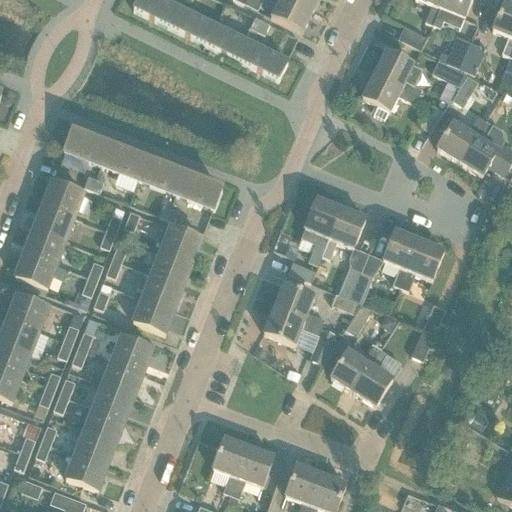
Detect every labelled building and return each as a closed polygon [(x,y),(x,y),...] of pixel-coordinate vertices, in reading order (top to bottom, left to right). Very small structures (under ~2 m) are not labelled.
[(178,13),(151,0),(139,0),(133,14),(169,32),(178,13)] [(313,14),(284,0),(280,0),(270,21),(301,37),(313,14)] [(319,0),(284,0),(313,14),(319,0)] [(432,30),(444,0),(415,0),(414,3),(431,10),(424,26),(432,30)] [(472,0),(444,0),(432,30),(440,33),(446,16),(463,23),(472,0)] [(501,58),(509,62),(511,54),(511,9),(504,6),(492,35),(508,42),(501,58)] [(214,31),(178,13),(169,32),(205,49),(214,31)] [(262,25),(254,21),(249,32),(256,35),(262,25)] [(269,28),(262,25),(256,35),(264,39),(269,28)] [(426,41),(404,30),(397,44),(419,55),(426,41)] [(251,49),(214,31),(205,49),(241,67),(251,49)] [(469,47),(456,42),(446,68),(458,73),(469,47)] [(469,47),(458,73),(473,79),(484,53),(469,47)] [(287,66),(251,49),(241,67),(278,85),(287,66)] [(373,79),(417,102),(421,94),(405,85),(413,69),(385,55),(373,79)] [(459,91),(465,78),(437,66),(431,78),(459,91)] [(417,102),(373,79),(361,103),(389,117),(397,100),(414,109),(417,102)] [(451,105),(462,112),(478,86),(466,79),(451,105)] [(434,110),(431,109),(418,130),(429,137),(442,116),(434,110)] [(458,167),(485,125),(477,120),(467,136),(453,127),(436,154),(458,167)] [(485,125),(458,167),(481,181),(487,171),(503,181),(511,166),(511,154),(500,148),(496,154),(482,145),(492,130),(485,125)] [(108,151),(70,136),(63,156),(100,170),(108,151)] [(146,166),(108,151),(100,170),(138,185),(146,166)] [(183,180),(146,166),(138,185),(176,199),(183,180)] [(95,183),(88,180),(83,192),(91,195),(95,183)] [(221,195),(183,180),(176,199),(214,214),(221,195)] [(103,186),(95,183),(91,195),(98,198),(103,186)] [(74,223),(83,199),(51,187),(42,211),(74,223)] [(321,260),(340,213),(316,203),(303,234),(304,234),(300,243),(314,248),(307,267),(316,271),(321,260)] [(170,212),(163,209),(158,221),(166,224),(170,212)] [(65,247),(74,223),(42,211),(32,234),(65,247)] [(178,215),(170,212),(166,224),(173,227),(178,215)] [(340,213),(321,260),(329,264),(336,247),(352,254),(365,223),(340,213)] [(139,220),(130,217),(124,232),(133,236),(139,220)] [(105,235),(114,239),(121,223),(111,220),(105,235)] [(169,232),(160,256),(192,268),(201,245),(169,232)] [(55,271),(65,247),(32,234),(23,258),(55,271)] [(114,239),(105,235),(99,251),(108,255),(114,239)] [(400,293),(419,245),(395,235),(382,266),(398,273),(392,290),(400,293)] [(419,245),(400,293),(408,296),(415,279),(431,286),(443,255),(419,245)] [(111,264),(121,267),(127,252),(117,248),(111,264)] [(160,256),(151,280),(183,292),(192,268),(160,256)] [(55,271),(23,258),(14,282),(46,294),(55,271)] [(121,267),(111,264),(106,279),(115,283),(121,267)] [(87,282),(97,285),(103,270),(93,266),(87,282)] [(310,287),(314,276),(292,267),(288,278),(310,287)] [(349,304),(360,277),(348,272),(337,299),(349,304)] [(372,282),(360,277),(349,304),(358,308),(360,309),(361,309),(372,282)] [(151,280),(141,303),(174,316),(183,292),(151,280)] [(97,285),(87,282),(81,297),(91,301),(97,285)] [(272,313),(320,332),(324,324),(307,317),(313,301),(282,289),(272,313)] [(108,299),(99,295),(93,311),(102,315),(108,299)] [(353,318),(358,308),(349,304),(337,299),(335,298),(330,309),(353,318)] [(6,324),(38,336),(48,312),(16,300),(6,324)] [(174,316),(141,303),(132,327),(164,339),(174,316)] [(344,334),(355,340),(372,313),(361,309),(360,309),(344,334)] [(422,334),(434,339),(445,315),(432,310),(422,334)] [(320,332),(272,313),(263,338),(294,350),(301,333),(317,340),(320,332)] [(385,320),(383,326),(384,331),(390,334),(394,325),(385,320)] [(0,348),(29,360),(38,336),(6,324),(0,340),(0,348)] [(62,345),(72,349),(78,333),(68,330),(62,345)] [(334,339),(321,334),(309,364),(323,369),(334,339)] [(77,352),(86,356),(92,340),(83,337),(77,352)] [(111,365),(143,377),(152,354),(120,341),(111,365)] [(72,349),(62,345),(56,361),(66,365),(72,349)] [(0,375),(20,384),(29,360),(0,348),(0,375)] [(330,383),(352,397),(379,354),(371,349),(362,364),(347,355),(330,383)] [(86,356),(77,352),(71,368),(80,371),(86,356)] [(220,363),(234,365),(236,355),(221,353),(220,363)] [(379,354),(352,397),(374,411),(392,383),(377,373),(386,358),(379,354)] [(111,365),(102,389),(134,401),(143,377),(111,365)] [(295,391),(303,395),(313,373),(305,369),(295,391)] [(0,403),(11,408),(20,384),(0,375),(0,403)] [(44,393),(53,396),(60,380),(50,377),(44,393)] [(58,399),(68,403),(74,387),(64,384),(58,399)] [(102,389),(93,412),(125,425),(134,401),(102,389)] [(53,396),(44,393),(38,408),(47,412),(53,396)] [(68,403),(58,399),(52,415),(62,418),(68,403)] [(93,412),(83,436),(115,448),(125,425),(93,412)] [(31,428),(26,438),(36,442),(40,432),(31,428)] [(40,446),(50,450),(56,434),(47,430),(40,446)] [(74,460),(106,472),(115,448),(83,436),(74,460)] [(19,457),(29,461),(35,445),(25,441),(19,457)] [(222,497),(230,500),(248,452),(224,443),(212,474),(228,480),(222,497)] [(50,450),(40,446),(34,462),(44,466),(50,450)] [(248,452),(230,500),(238,503),(244,486),(261,492),(273,461),(248,452)] [(29,461),(19,457),(13,473),(23,476),(29,461)] [(97,496),(106,472),(74,460),(65,483),(68,484),(64,494),(85,501),(88,492),(97,496)] [(298,511),(307,511),(320,479),(296,470),(284,501),(301,507),(298,511)] [(511,474),(511,475),(495,501),(511,511),(511,474)] [(320,479),(307,511),(336,511),(345,488),(320,479)] [(41,491),(26,485),(21,496),(37,502),(41,491)] [(83,511),(85,507),(54,495),(49,507),(61,511),(83,511)]
